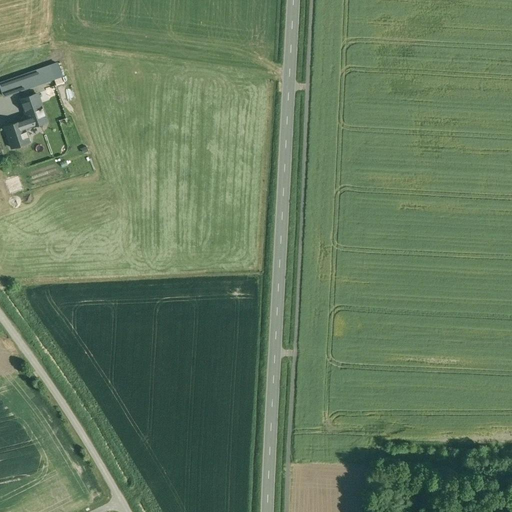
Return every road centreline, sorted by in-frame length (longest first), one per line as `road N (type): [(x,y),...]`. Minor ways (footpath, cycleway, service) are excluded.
road 1 (tertiary): [(292,0),(266,511)]
road 2 (unclassified): [(0,307),(63,396),(124,511)]
